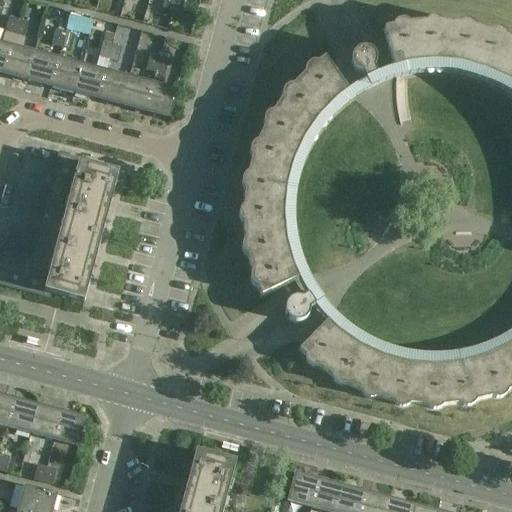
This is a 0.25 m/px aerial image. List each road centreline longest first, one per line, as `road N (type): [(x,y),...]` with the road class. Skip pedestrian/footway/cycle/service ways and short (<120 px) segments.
road 1 (residential): [(511,498),(128,394)]
road 2 (residential): [(128,394),(193,154)]
road 3 (residential): [(0,148),(5,127),(29,114),(193,154)]
road 4 (residential): [(193,154),(234,0)]
road 5 (residential): [(128,394),(0,360)]
road 6 (residential): [(100,511),(128,394)]
